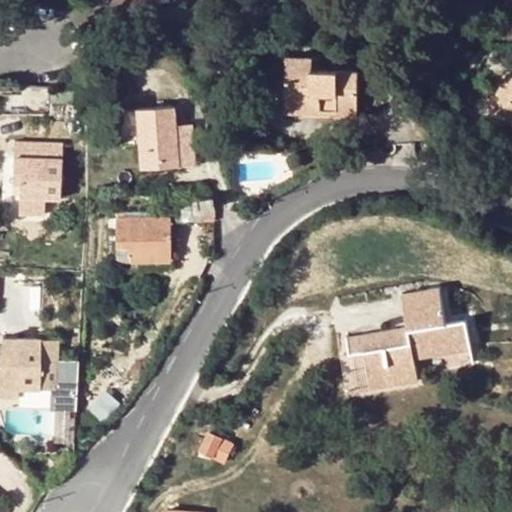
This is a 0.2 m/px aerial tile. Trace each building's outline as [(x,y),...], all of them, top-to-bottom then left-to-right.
[(463,2),(448,4),(451,33),(465,31),(463,2)] [(324,103),(324,115),(360,116),(362,75),(317,74),(318,60),(291,59),(289,101),(324,103)] [(507,109),(502,116),(511,122),(511,74),(495,102),(507,109)] [(35,89),(27,86),(23,85),(24,97),(10,97),(11,116),(52,116),(50,90),(36,90),(35,89)] [(324,103),(289,101),(289,114),(324,115),(324,103)] [(507,109),(495,102),(491,109),(502,116),(507,109)] [(176,108),(125,112),(127,149),(140,148),(141,171),(178,168),(177,127),(176,108)] [(194,126),(177,127),(178,168),(197,167),(194,126)] [(22,172),(22,186),(20,215),(45,216),(46,200),(61,201),(63,146),(16,144),(14,171),(22,172)] [(22,172),(14,171),(14,186),(22,186),(22,172)] [(203,212),(217,211),(215,198),(202,199),(203,212)] [(126,215),(117,215),(117,264),(132,263),(132,257),(172,257),(173,219),(156,219),(156,223),(126,223),(126,218),(126,215)] [(416,362),(472,353),(468,324),(449,327),(443,291),(404,296),(410,332),(394,334),(394,331),(348,339),(351,357),(366,354),(371,382),(392,379),(394,388),(419,384),(416,362)] [(0,394),(11,395),(11,388),(19,389),(40,389),(56,390),(59,342),(4,340),(4,355),(0,354),(0,394)] [(372,391),(371,382),(366,354),(351,357),(341,359),(348,399),(373,396),(372,391)] [(392,379),(371,382),(372,391),(394,388),(392,379)] [(19,389),(19,395),(19,401),(40,401),(40,389),(19,389)] [(211,435),(202,453),(226,464),(234,447),(211,435)]
